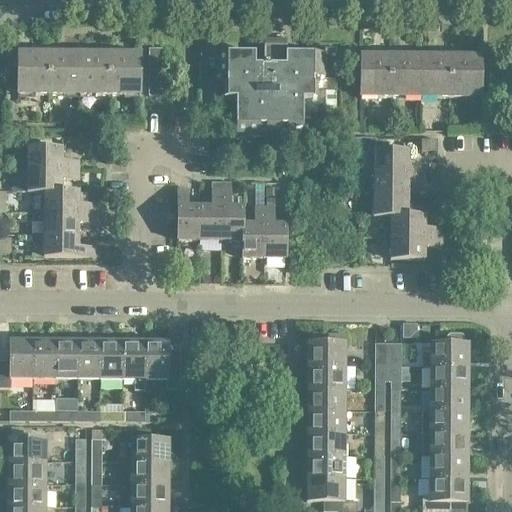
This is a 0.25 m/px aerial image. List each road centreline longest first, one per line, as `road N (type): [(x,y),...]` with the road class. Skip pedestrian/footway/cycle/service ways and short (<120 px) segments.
road 1 (residential): [(135,307),(503,308)]
road 2 (residential): [(503,308),(504,165),(440,164)]
road 3 (residential): [(135,307),(137,154),(187,154)]
road 4 (residential): [(0,306),(135,307)]
